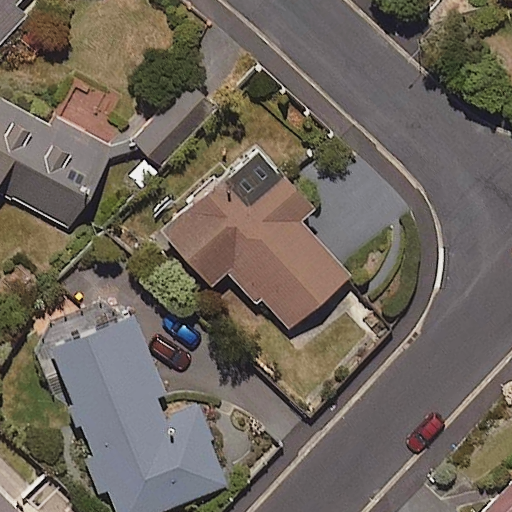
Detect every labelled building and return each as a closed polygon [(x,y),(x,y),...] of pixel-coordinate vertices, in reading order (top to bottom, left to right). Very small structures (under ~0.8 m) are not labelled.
[(20,0),(0,0),(0,39),(26,11),(18,3),(20,0)] [(217,108),(193,83),(136,136),(160,161),(217,108)] [(116,144),(6,86),(0,97),(0,188),(72,227),(116,144)] [(316,197),(266,138),(165,223),(212,280),(229,266),(256,298),(262,293),(289,324),(352,271),(300,210),(316,197)] [(133,305),(49,340),(60,366),(73,398),(67,400),(77,423),(82,420),(94,450),(86,453),(100,488),(108,485),(119,511),(152,511),(229,481),(196,401),(176,409),(133,305)] [(511,511),(511,480),(480,511),(511,511)] [(0,511),(26,511),(0,484),(0,511)]
